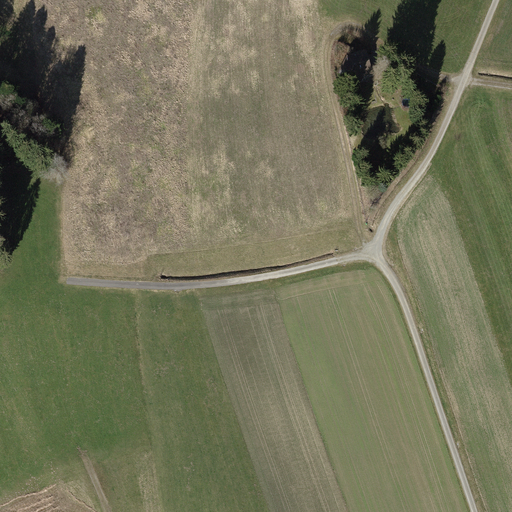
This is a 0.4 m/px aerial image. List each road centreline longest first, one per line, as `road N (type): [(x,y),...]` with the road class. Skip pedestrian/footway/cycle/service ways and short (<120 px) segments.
road 1 (track): [(371,254),(358,230),(328,70),(331,38),(355,29),(427,71),(511,88)]
road 2 (track): [(371,254),(200,288),(68,283)]
